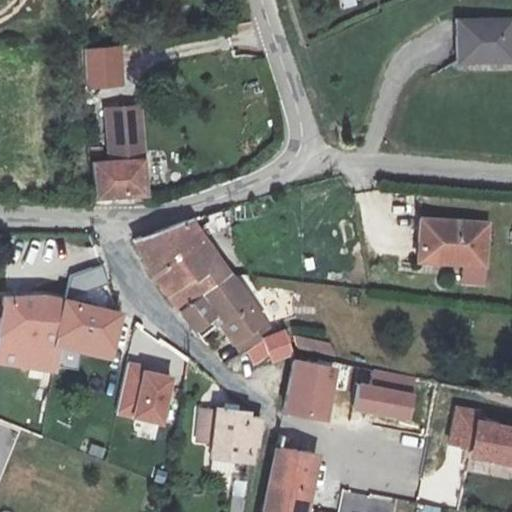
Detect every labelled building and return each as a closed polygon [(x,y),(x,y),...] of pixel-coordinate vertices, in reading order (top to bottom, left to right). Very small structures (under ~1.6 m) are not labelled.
[(511,17),(457,19),(458,63),(511,61),(511,17)] [(121,43),(82,47),(84,90),(124,86),(121,43)] [(114,100),(118,147),(150,145),(149,137),(146,97),(114,100)] [(102,184),(152,181),(150,145),(118,147),(99,149),(102,184)] [(159,271),(184,304),(237,271),(195,211),(141,233),(159,271)] [(489,225),(422,221),(420,263),(465,266),(464,282),(485,283),(489,225)] [(67,275),(72,294),(108,285),(103,267),(67,275)] [(269,315),(237,271),(184,304),(194,319),(198,323),(223,310),(238,333),(269,315)] [(7,297),(0,338),(0,363),(55,372),(60,346),(113,362),(123,314),(64,298),(47,297),(7,297)] [(211,329),(214,344),(232,338),(228,325),(211,329)] [(299,349),(289,326),(265,335),(279,366),(282,365),(295,362),(299,349)] [(149,363),(132,358),(119,412),(168,424),(178,374),(149,367),(149,363)] [(284,415),(329,423),(339,372),(294,364),(284,415)] [(375,370),(371,387),(361,385),(356,410),(411,420),(416,395),(412,395),(415,378),(375,370)] [(213,441),(211,457),(254,462),(257,441),(262,442),(264,422),(252,421),(253,412),(200,406),(196,439),(213,441)] [(483,411),(456,406),(449,444),(475,449),(474,458),(511,465),(511,425),(481,419),(483,411)] [(277,449),(264,511),(310,511),(321,458),(277,449)] [(245,465),(242,465),(239,487),(233,486),(229,511),(244,511),(251,467),(245,465)]
